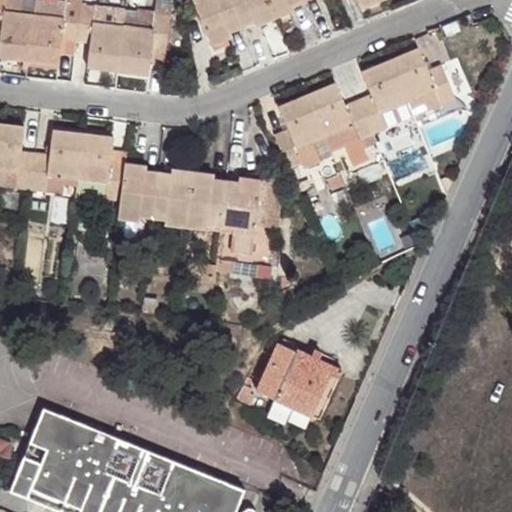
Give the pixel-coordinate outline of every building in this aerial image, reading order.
[(170,14),(154,13),(153,27),(92,20),(94,5),(46,0),(0,0),(0,56),(25,61),(58,64),(59,56),(61,41),(89,45),(88,60),(87,68),(148,76),(151,51),(166,53),(170,14)] [(154,0),(154,13),(170,14),(171,0),(154,0)] [(192,0),(212,45),(231,37),(230,32),(255,23),(256,26),(294,10),(293,5),(305,0),(356,0),(361,9),(381,0),(192,0)] [(59,56),(88,60),(89,45),(61,41),(59,56)] [(274,134),(290,170),(302,163),(316,156),(311,142),(325,137),(332,151),(345,145),(353,164),(367,159),(364,152),(359,140),(373,134),(387,129),(380,113),(410,101),(436,90),(441,103),(442,106),(456,99),(441,63),(428,68),(418,47),(360,70),(370,93),(345,104),(334,82),(278,105),(288,128),(274,134)] [(56,73),(58,64),(25,61),(24,70),(56,73)] [(436,90),(410,101),(413,109),(425,103),(427,109),(441,103),(436,90)] [(107,160),(108,150),(109,135),(52,128),(48,153),(20,150),(24,125),(0,121),(0,185),(44,191),(47,176),(63,177),(105,182),(104,199),(119,201),(117,217),(137,220),(137,216),(166,220),(165,224),(207,230),(208,225),(233,228),(233,232),(252,235),(254,218),(276,220),(278,211),(273,182),(245,179),(238,179),(238,181),(213,178),(213,171),(171,167),(171,172),(146,170),(146,164),(121,162),(107,160)] [(373,134),(359,140),(364,152),(378,146),(373,134)] [(122,152),(108,150),(107,160),(121,162),(122,152)] [(247,168),(245,179),(273,182),(272,171),(247,168)] [(63,177),(47,176),(44,191),(61,193),(63,177)] [(373,243),(380,258),(402,249),(394,231),(383,235),(383,239),(373,243)] [(252,235),(233,232),(230,253),(249,256),(252,235)] [(218,255),(217,270),(237,270),(237,255),(218,255)] [(257,391),(311,414),(329,372),(311,364),(314,357),(278,341),(257,391)] [(329,372),(311,414),(321,418),(342,369),(321,360),(323,356),(316,352),(314,357),(311,364),(329,372)] [(234,511),(244,489),(43,408),(9,490),(62,511),(256,511),(256,510),(255,509),(252,507),(249,506),(246,507),(244,508),(242,510),(241,511),(234,511)]
